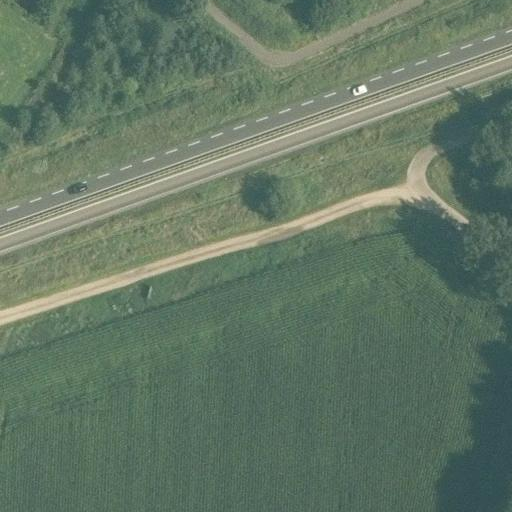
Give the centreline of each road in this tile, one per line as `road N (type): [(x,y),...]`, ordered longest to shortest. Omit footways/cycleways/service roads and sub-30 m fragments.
road 1 (primary): [(0,246),(511,63)]
road 2 (primary): [(511,40),(0,220)]
road 3 (track): [(0,324),(374,200),(426,198)]
road 4 (unclassified): [(433,0),(286,64),(199,0)]
road 5 (unclassified): [(511,278),(426,198),(423,184),(423,156),(511,118)]
